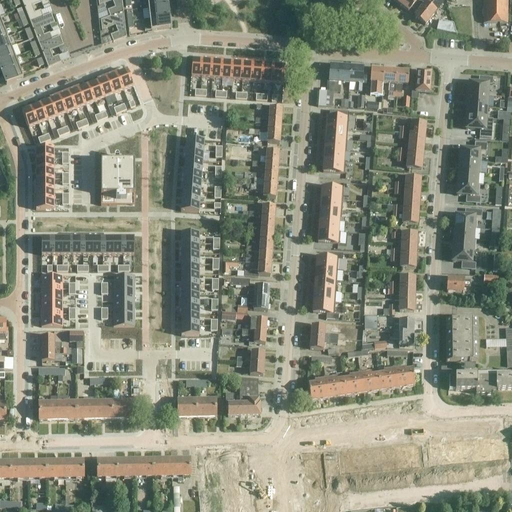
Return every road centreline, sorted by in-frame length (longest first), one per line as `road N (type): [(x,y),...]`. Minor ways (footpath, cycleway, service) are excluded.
road 1 (residential): [(282,439),(308,55)]
road 2 (residential): [(430,418),(429,297),(447,59)]
road 3 (residential): [(20,303),(19,169),(0,115)]
road 4 (residential): [(430,418),(282,439)]
road 5 (residential): [(20,444),(20,303)]
road 6 (residential): [(94,277),(94,355),(150,355)]
road 7 (residential): [(87,206),(87,147),(155,120)]
road 8 (residential): [(20,444),(151,441)]
road 9 (residential): [(151,441),(278,441)]
road 10 (residential): [(185,39),(288,45),(308,55)]
